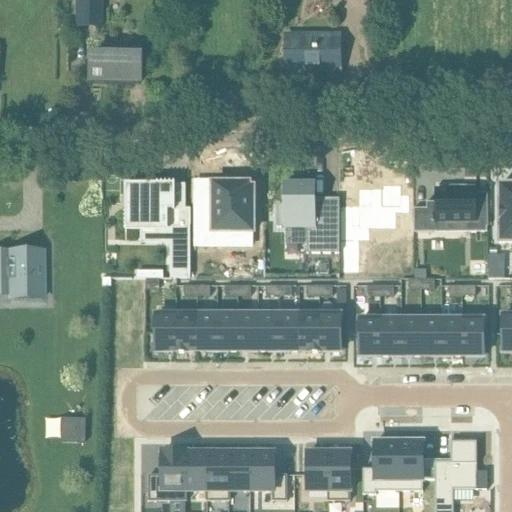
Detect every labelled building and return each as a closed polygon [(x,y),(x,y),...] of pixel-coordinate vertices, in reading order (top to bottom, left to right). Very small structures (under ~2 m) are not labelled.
[(80,0),(80,28),(99,28),(99,0),(80,0)] [(340,39),(286,39),(286,73),(340,73),(340,39)] [(101,57),(92,57),(91,84),(140,85),(141,47),(102,46),(101,57)] [(277,206),(277,229),(307,229),(307,247),(307,255),(340,255),(340,207),(315,207),(315,186),(303,186),(303,185),(285,185),(285,206),(277,206)] [(126,196),(125,196),(126,213),(127,213),(127,229),(126,229),(126,240),(127,240),(127,231),(141,231),(162,231),(162,240),(170,240),(170,246),(170,281),(172,281),(172,280),(190,280),(190,227),(191,227),(191,210),(186,210),(175,210),(175,186),(164,186),(144,186),(137,186),(137,188),(126,188),(126,196)] [(500,244),(500,246),(502,246),(502,245),(511,245),(511,187),(502,188),(502,187),(500,187),(500,190),(500,207),(500,209),(500,224),(500,226),(500,244)] [(427,210),(414,210),(414,234),(436,234),(437,234),(437,223),(487,223),(487,229),(488,229),(488,195),(476,195),(476,188),(467,188),(464,188),(464,193),(457,193),(456,191),(449,191),(435,191),(436,204),(426,204),(427,210)] [(340,233),(340,257),(368,257),(368,237),(388,237),(388,201),(368,201),(368,217),(352,217),(352,233),(340,233)] [(195,226),(195,266),(215,266),(215,254),(255,254),(255,210),(251,210),(251,206),(215,206),(215,226),(195,226)] [(0,297),(6,298),(6,302),(42,301),(41,254),(43,254),(43,253),(0,253),(0,297)] [(111,289),(111,280),(103,280),(103,289),(111,289)] [(159,281),(146,281),(146,291),(160,291),(159,281)] [(422,281),(409,281),(409,291),(422,291),(422,281)] [(422,281),(422,291),(435,291),(435,281),(422,281)] [(184,288),(184,298),(197,298),(197,288),(184,288)] [(197,288),(197,298),(210,298),(210,288),(197,288)] [(266,288),(266,298),(279,298),(279,288),(266,288)] [(279,288),(279,298),(292,298),(292,288),(279,288)] [(307,288),(307,298),(320,298),(321,288),(307,288)] [(321,288),(320,298),(333,298),(333,288),(321,288)] [(368,288),(368,298),(380,298),(380,288),(368,288)] [(380,288),(380,298),(394,298),(394,288),(380,288)] [(450,288),(450,298),(463,298),(463,288),(450,288)] [(463,288),(463,298),(476,298),(476,288),(463,288)] [(238,289),(225,289),(225,298),(238,298),(238,289)] [(238,289),(238,298),(251,298),(251,289),(238,289)] [(380,322),(380,358),(401,358),(401,322),(401,310),(380,310),(380,322)] [(259,318),(259,353),(278,353),(278,355),(279,355),(279,317),(259,318)] [(279,317),(279,355),(279,353),(300,353),(300,317),(279,317)] [(300,317),(300,353),(309,353),(309,355),(320,355),(320,353),(320,317),(300,317)] [(320,317),(320,353),(341,353),(341,317),(320,317)] [(156,318),(156,353),(176,353),(176,318),(156,318)] [(176,318),(176,355),(187,355),(187,353),(197,353),(197,318),(176,318)] [(197,318),(197,353),(217,353),(217,318),(197,318)] [(217,353),(217,355),(218,355),(218,353),(238,353),(238,318),(217,318),(217,353)] [(238,318),(238,353),(259,353),(259,318),(238,318)] [(511,318),(502,319),(502,354),(511,354),(511,318)] [(360,322),(359,358),(380,358),(380,322),(360,322)] [(401,358),(401,359),(402,359),(402,358),(422,358),(422,322),(401,322),(401,358)] [(422,322),(422,358),(441,358),(441,359),(442,359),(442,322),(422,322)] [(442,322),(442,359),(443,359),(443,358),(463,358),(463,322),(442,322)] [(463,322),(463,358),(484,358),(484,322),(463,322)] [(84,443),(85,421),(77,420),(76,443),(84,443)] [(375,471),(363,471),(363,497),(376,497),(377,494),(399,494),(399,444),(375,444),(375,471)] [(423,444),(399,444),(399,494),(423,494),(423,482),(435,482),(435,471),(423,471),(423,444)] [(435,482),(435,511),(453,511),(453,503),(473,503),(474,492),(487,492),(487,474),(477,474),(477,444),(451,444),(451,461),(451,464),(435,464),(435,471),(435,482)] [(149,477),(149,503),(170,503),(170,511),(185,511),(186,503),(186,454),(162,454),(162,477),(149,477)] [(186,454),(186,503),(187,503),(187,494),(206,494),(206,503),(208,503),(207,455),(187,455),(187,454),(186,454)] [(229,455),(207,455),(208,503),(229,503),(229,455)] [(229,455),(229,503),(230,503),(230,494),(250,494),(250,455),(229,455)] [(250,455),(250,494),(273,494),(273,503),(287,504),(287,478),(274,478),(274,456),(250,455)] [(307,455),(307,494),(328,494),(328,503),(329,503),(329,455),(328,455),(307,455)] [(329,455),(329,503),(350,503),(350,455),(330,455),(329,455)]
